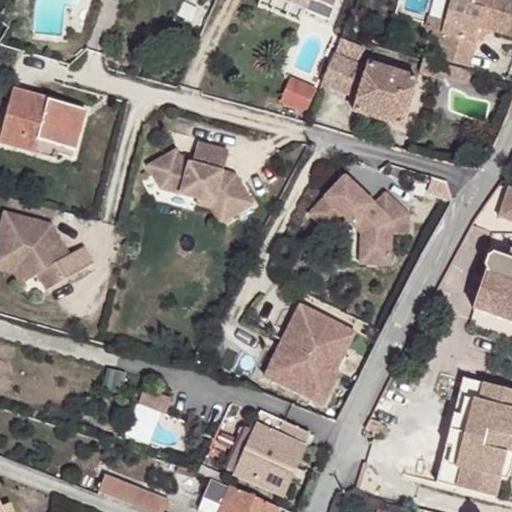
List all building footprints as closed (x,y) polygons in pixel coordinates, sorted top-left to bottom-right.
[(277,0),(307,12),(311,1),(334,10),(337,0),(277,0)] [(438,43),(438,45),(471,54),(474,43),(479,28),(485,29),(511,36),(511,0),(450,0),(444,22),(438,43)] [(438,43),(444,22),(429,18),(425,30),(432,32),(430,41),(438,43)] [(479,28),(474,43),(489,35),(485,29),(479,28)] [(340,39),(335,52),(360,62),(365,49),(340,39)] [(471,54),(438,45),(434,58),(468,67),(471,54)] [(333,55),(321,84),(350,96),(363,67),(333,55)] [(472,72),(423,60),(419,74),(468,86),(472,72)] [(416,78),(367,64),(353,113),(402,127),(416,78)] [(291,77),(280,103),(306,114),(317,88),(291,77)] [(13,92),(0,138),(0,143),(58,159),(62,147),(76,151),(87,111),(13,92)] [(182,162),(176,152),(153,166),(166,188),(201,197),(200,202),(216,206),(225,221),(252,205),(235,176),(222,173),(228,152),(198,144),(192,165),(182,162)] [(362,234),(361,247),(392,248),(393,235),(407,236),(408,216),(385,194),(374,205),(345,178),(309,215),(328,233),(342,216),(362,234)] [(487,273),(474,311),(511,324),(511,189),(509,189),(499,219),(511,222),(511,251),(510,251),(508,259),(493,254),(492,255),(487,257),(484,267),(487,273)] [(6,214),(0,234),(0,270),(15,274),(21,284),(39,275),(47,291),(93,264),(84,249),(70,256),(53,225),(6,214)] [(361,247),(360,265),(392,266),(392,248),(361,247)] [(275,355),(264,377),(323,406),(340,373),(337,372),(355,333),(299,305),(287,330),(307,340),(295,365),(275,355)] [(287,330),(275,355),(295,365),(307,340),(287,330)] [(107,371),(103,391),(121,395),(125,375),(107,371)] [(498,503),(511,453),(511,394),(464,382),(435,486),(498,503)] [(143,389),(139,405),(165,415),(171,400),(143,389)] [(246,430),(228,471),(283,493),(307,434),(261,415),(253,433),(246,430)] [(105,477),(99,493),(147,511),(163,511),(168,502),(105,477)] [(211,481),(198,511),(201,511),(275,511),(278,507),(232,488),(231,490),(211,481)]
